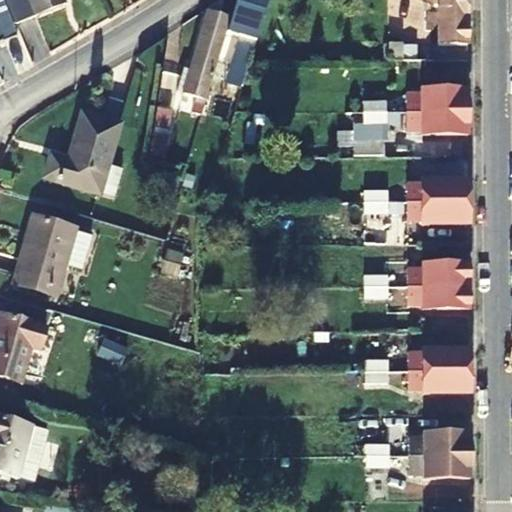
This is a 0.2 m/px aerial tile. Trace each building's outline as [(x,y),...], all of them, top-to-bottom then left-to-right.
[(0,0),(0,47),(15,41),(12,33),(0,0)] [(0,0),(12,33),(62,14),(59,5),(73,0),(0,0)] [(239,40),(234,56),(240,58),(250,61),(269,0),(236,0),(229,22),(225,36),(239,40)] [(469,0),(438,0),(437,63),(444,63),(469,63),(469,0)] [(186,86),(208,91),(225,36),(229,22),(208,15),(190,74),(186,86)] [(391,62),(403,62),(403,49),(403,46),(391,45),(391,62)] [(428,51),(403,49),(403,62),(417,63),(428,63),(428,51)] [(250,63),(250,61),(240,58),(236,70),(246,74),(250,63)] [(437,63),(428,63),(417,63),(417,79),(444,79),(444,63),(437,63)] [(182,72),(175,95),(182,97),(186,86),(190,74),(182,72)] [(208,91),(186,86),(182,97),(204,104),(208,91)] [(423,94),(407,94),(407,114),(469,114),(469,91),(423,92),(423,94)] [(387,114),(388,104),(364,103),(364,114),(387,114)] [(364,125),(387,125),(387,114),(364,114),(364,125)] [(469,137),(469,114),(407,114),(407,133),(423,133),(423,137),(469,137)] [(49,156),(42,178),(95,196),(95,194),(111,199),(120,171),(106,166),(119,128),(82,116),(66,161),(49,156)] [(219,134),(215,146),(224,149),(228,136),(219,134)] [(166,140),(155,137),(147,161),(159,164),(166,140)] [(423,186),(408,186),(408,204),(470,204),(470,181),(423,181),(423,186)] [(388,205),(388,193),(364,193),(364,205),(388,205)] [(470,226),(470,204),(408,204),(408,224),(423,223),(423,227),(470,226)] [(364,216),(388,216),(388,205),(364,205),(364,216)] [(49,297),(58,269),(70,232),(71,230),(30,217),(8,284),(49,297)] [(85,238),(70,232),(58,269),(74,274),(85,238)] [(423,269),(408,270),(408,289),(470,289),(470,266),(423,266),(423,269)] [(388,289),(388,278),(365,279),(365,289),(388,289)] [(365,300),(388,300),(388,289),(365,289),(365,300)] [(470,312),(470,289),(408,289),(408,308),(424,308),(424,312),(470,312)] [(50,332),(4,317),(0,329),(0,378),(21,386),(34,350),(42,353),(50,332)] [(130,359),(106,347),(100,361),(123,372),(130,359)] [(424,354),(408,354),(409,373),(471,373),(470,351),(424,351),(424,354)] [(366,373),(389,373),(389,363),(366,363),(366,373)] [(366,384),(388,384),(389,373),(366,373),(366,384)] [(471,396),(471,373),(409,373),(409,392),(425,392),(425,396),(471,396)] [(0,476),(18,481),(22,466),(36,470),(46,433),(0,419),(0,476)] [(424,438),(410,439),(410,457),(471,458),(471,435),(424,435),(424,438)] [(389,458),(390,446),(366,446),(366,458),(389,458)] [(471,479),(471,458),(410,457),(411,478),(425,477),(425,480),(471,479)] [(366,469),(389,469),(389,458),(366,458),(366,469)] [(36,470),(22,466),(18,481),(32,485),(36,470)]
